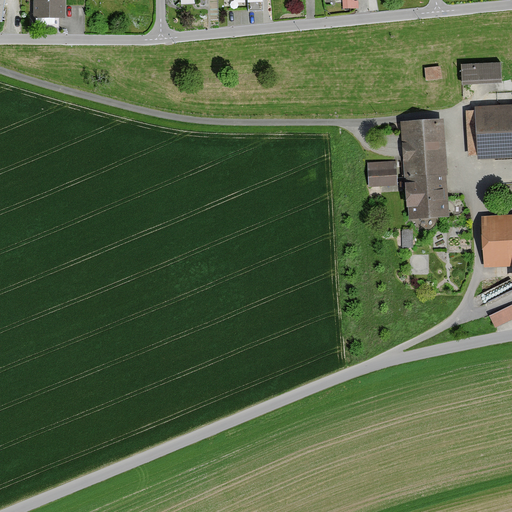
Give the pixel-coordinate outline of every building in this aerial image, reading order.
[(33,0),(34,20),(66,20),(65,0),(33,0)] [(352,1),(344,1),(344,11),(352,10),(352,1)] [(501,65),(461,68),(463,93),(503,90),(501,65)] [(426,82),(441,80),(440,69),(425,71),(426,82)] [(511,108),(476,110),(478,162),(511,160),(511,108)] [(444,123),(402,126),(409,223),(451,220),(444,123)] [(398,189),(396,164),(367,167),(369,191),(398,189)] [(511,217),(484,219),(486,270),(511,269),(511,217)] [(511,308),(490,319),(496,331),(511,322),(511,308)]
